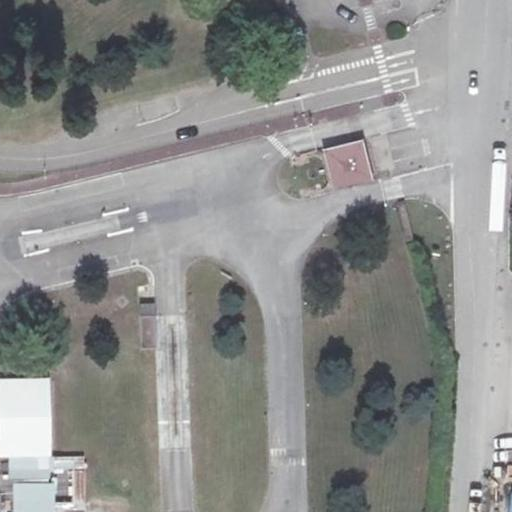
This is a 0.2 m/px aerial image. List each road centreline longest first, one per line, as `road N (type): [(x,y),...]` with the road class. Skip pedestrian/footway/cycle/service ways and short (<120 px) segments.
road 1 (residential): [(486,4),(470,92),(460,511)]
road 2 (unknown): [(155,236),(183,409),(189,511)]
